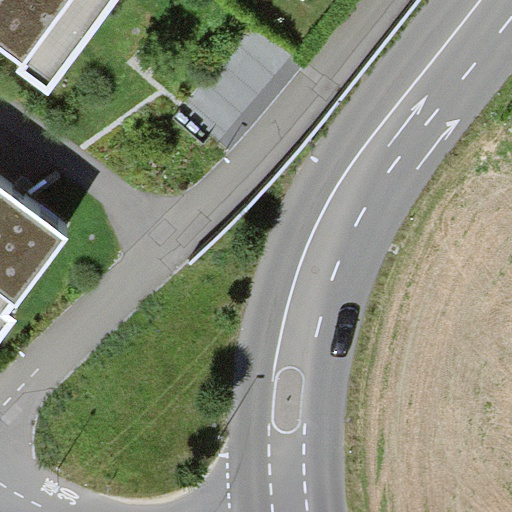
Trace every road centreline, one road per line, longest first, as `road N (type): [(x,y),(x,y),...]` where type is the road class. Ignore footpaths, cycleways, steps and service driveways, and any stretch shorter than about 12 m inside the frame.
road 1 (tertiary): [(290,511),(292,335),(315,256),(345,186),(391,113),(482,0)]
road 2 (residential): [(383,0),(330,72),(176,237),(0,406)]
